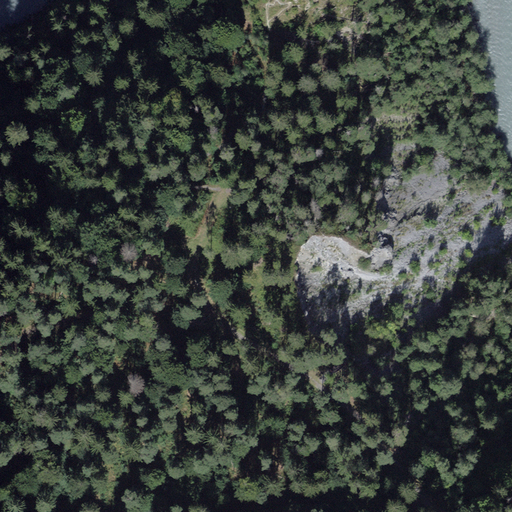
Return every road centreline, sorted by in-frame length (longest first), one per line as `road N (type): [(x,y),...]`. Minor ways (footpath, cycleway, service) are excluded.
road 1 (track): [(214,320),(311,365),(442,511)]
road 2 (track): [(55,323),(110,315),(151,331),(214,320)]
